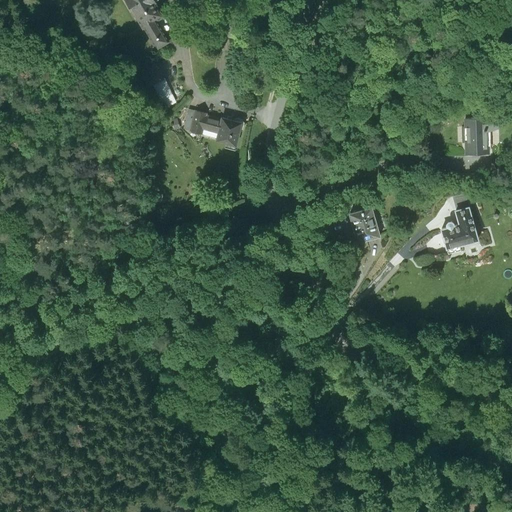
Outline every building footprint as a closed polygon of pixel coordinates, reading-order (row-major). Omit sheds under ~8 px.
[(128,0),(158,49),(172,41),(166,30),(171,26),(165,15),(168,14),(159,0),(128,0)] [(152,85),(163,80),(155,62),(138,70),(147,87),(152,85)] [(174,103),(163,80),(152,85),(162,109),(174,103)] [(206,115),(188,111),(183,132),(201,136),(202,132),(218,135),(216,142),(238,146),(243,121),(222,117),(222,121),(206,117),(206,115)] [(498,118),(465,120),(466,152),(487,151),(486,134),(499,134),(498,118)] [(350,213),(358,241),(379,236),(372,207),(350,213)] [(441,230),(446,249),(477,240),(468,207),(455,210),(459,225),(441,230)]
